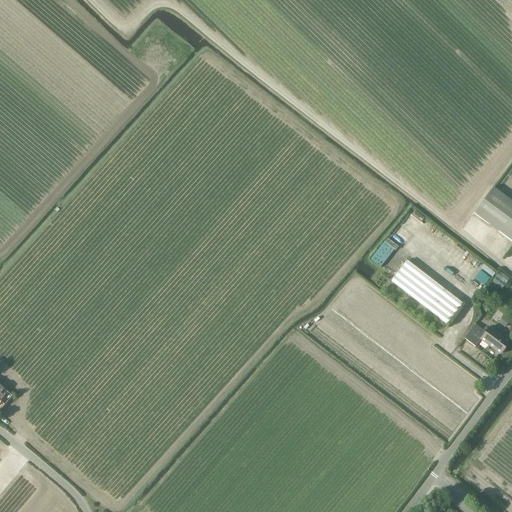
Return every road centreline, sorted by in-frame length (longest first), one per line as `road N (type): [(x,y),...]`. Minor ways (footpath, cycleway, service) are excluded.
road 1 (track): [(511,271),(173,7),(157,5),(125,30),(91,0)]
road 2 (unclassified): [(433,474),(511,369)]
